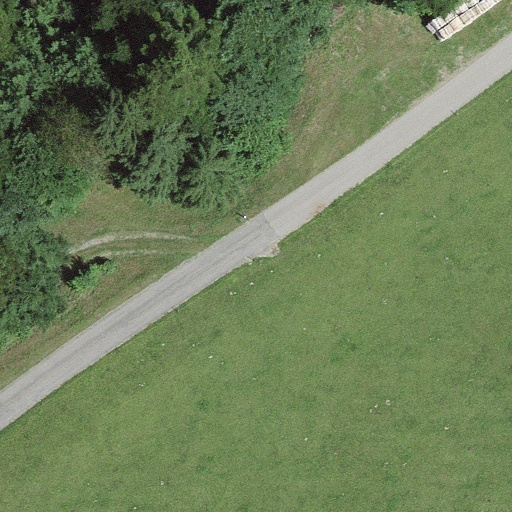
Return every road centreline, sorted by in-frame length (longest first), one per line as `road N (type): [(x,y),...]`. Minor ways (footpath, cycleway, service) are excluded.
road 1 (residential): [(0,413),(511,52)]
road 2 (track): [(225,254),(108,246),(0,303)]
